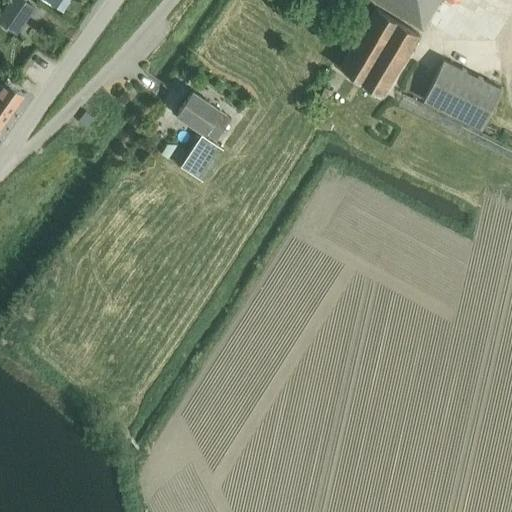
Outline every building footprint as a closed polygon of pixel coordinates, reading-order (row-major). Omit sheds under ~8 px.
[(0,22),(17,34),(35,8),(24,0),(10,0),(0,14),(0,22)] [(371,0),(421,31),(440,0),(371,0)] [(375,7),(339,68),(384,95),(420,34),(375,7)] [(423,101),(480,129),(501,88),(444,60),(423,101)] [(0,85),(0,129),(24,95),(4,81),(0,85)] [(177,113),(206,133),(206,132),(217,139),(232,118),(221,110),(193,90),(177,113)] [(85,111),(77,121),(85,127),(93,117),(85,111)] [(189,152),(180,166),(199,179),(201,180),(210,166),(223,148),(222,147),(202,133),(189,152)]
